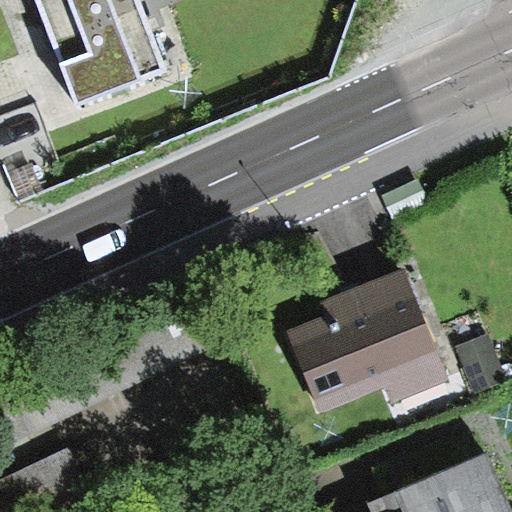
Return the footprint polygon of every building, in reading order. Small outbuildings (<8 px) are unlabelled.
[(43,0),(58,39),(142,8),(138,0),(43,0)] [(166,73),(142,8),(58,39),(83,105),(166,73)] [(484,245),(511,203),(511,201),(486,183),(456,226),(484,245)] [(444,379),(401,268),(281,315),(318,409),(382,384),(388,401),(444,379)] [(504,511),(479,452),(387,491),(396,511),(394,511),(504,511)] [(8,511),(78,511),(92,509),(83,467),(2,483),(8,511)]
